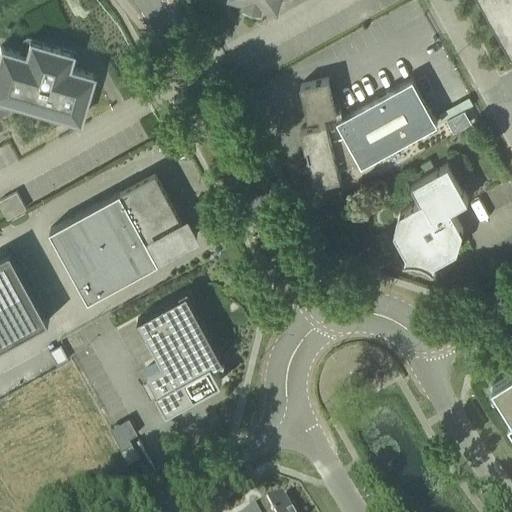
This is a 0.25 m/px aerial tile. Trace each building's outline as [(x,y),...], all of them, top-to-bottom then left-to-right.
[(511,0),(482,0),(511,52),(511,51),(511,0)] [(0,109),(8,105),(62,120),(63,116),(78,120),(92,73),(67,66),(70,53),(71,53),(71,51),(28,39),(27,40),(28,41),(24,54),(0,46),(0,97),(3,98),(0,99),(0,109)] [(300,83),(308,117),(311,117),(313,124),(300,127),(305,148),(307,148),(309,156),(307,156),(311,173),(314,184),(341,177),(338,167),(361,161),(362,163),(437,122),(434,116),(413,77),(338,117),(334,111),(336,110),(328,77),(300,83)] [(464,109),(447,119),(453,131),(471,121),(464,109)] [(0,167),(17,159),(8,143),(0,146),(0,167)] [(412,182),(421,199),(400,211),(394,230),(406,253),(403,259),(404,260),(414,259),(412,264),(424,268),(425,262),(433,268),(434,267),(435,261),(457,249),(463,229),(451,208),(468,198),(448,162),(412,182)] [(69,263),(174,205),(155,170),(50,227),(69,263)] [(16,191),(0,200),(0,203),(8,218),(26,208),(16,191)] [(182,219),(174,205),(69,263),(89,298),(159,259),(157,255),(197,233),(188,216),(182,219)] [(0,346),(50,319),(11,249),(0,255),(0,346)] [(190,309),(195,306),(187,291),(138,318),(146,333),(147,333),(162,359),(146,368),(150,377),(143,381),(151,397),(158,393),(167,410),(221,380),(212,362),(217,359),(190,309)] [(57,365),(68,358),(60,344),(49,351),(57,365)] [(511,369),(493,381),(505,402),(511,398),(511,400),(511,414),(509,417),(511,421),(511,369)] [(128,461),(139,455),(132,442),(121,448),(128,461)] [(293,511),(292,508),(287,511),(280,498),(264,507),(265,508),(257,511),(293,511)]
